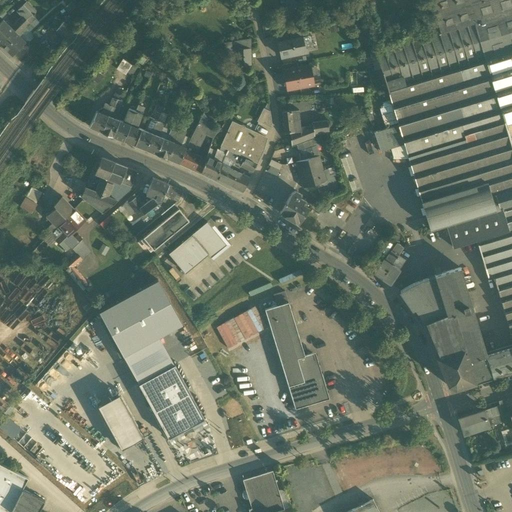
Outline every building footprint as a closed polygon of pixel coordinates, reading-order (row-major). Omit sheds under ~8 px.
[(394,111),(398,125),(404,144),(408,158),(430,230),(446,225),(453,247),(476,240),(488,278),(493,276),(511,337),(511,346),(486,354),(460,267),(434,275),(435,276),(428,278),(423,280),(418,282),(413,284),(409,286),(404,288),(399,292),(402,296),(412,311),(415,309),(418,314),(420,318),(423,324),(436,357),(448,386),(455,389),(474,383),(511,371),(511,146),(506,126),(511,123),(511,0),(430,0),(440,33),(376,52),(381,69),(391,99),(392,105),(394,111)] [(32,14),(33,15),(37,11),(27,1),(23,5),(32,14)] [(69,14),(75,6),(71,1),(64,8),(69,14)] [(11,27),(15,31),(26,20),(32,14),(23,5),(16,11),(22,16),(11,27)] [(287,7),(272,10),(276,33),(292,29),(287,7)] [(32,14),(26,20),(28,23),(30,21),(32,23),(36,19),(33,15),(32,14)] [(19,35),(20,36),(23,34),(25,36),(39,22),(36,19),(32,23),(19,35)] [(0,23),(0,44),(1,45),(15,31),(11,27),(4,20),(0,23)] [(19,35),(32,23),(30,21),(28,23),(26,20),(15,31),(19,35)] [(69,27),(74,31),(77,27),(76,26),(73,24),(74,23),(74,21),(72,20),(70,22),(72,23),(69,27)] [(56,31),(67,40),(74,31),(69,27),(63,22),(56,31)] [(337,24),(329,26),(330,33),(339,31),(337,24)] [(308,36),(307,30),(290,34),(291,40),(302,37),(308,36)] [(20,36),(19,35),(15,31),(1,45),(12,56),(22,46),(26,42),(20,36)] [(310,36),(308,36),(302,37),(305,51),(313,49),(310,36)] [(278,42),(281,57),(305,52),(305,51),(302,37),(291,40),(278,42)] [(226,53),(235,53),(235,49),(250,48),(250,39),(224,43),(225,53),(226,53)] [(12,56),(17,61),(27,51),(22,46),(12,56)] [(251,65),(250,48),(235,49),(235,53),(235,57),(236,65),(251,65)] [(370,53),(375,70),(381,69),(376,52),(370,53)] [(116,69),(125,74),(132,65),(123,59),(116,69)] [(132,65),(125,74),(130,78),(137,68),(132,65)] [(283,70),(287,90),(314,85),(313,81),(312,75),(310,67),(310,66),(283,70)] [(387,89),(381,69),(375,70),(370,71),(373,94),(387,89)] [(89,127),(102,132),(112,106),(114,107),(117,99),(113,97),(110,105),(106,103),(102,113),(97,111),(89,127)] [(112,136),(113,136),(120,119),(116,118),(123,101),(117,99),(114,107),(112,106),(102,132),(112,136)] [(381,102),(383,108),(392,105),(391,99),(381,102)] [(154,111),(160,113),(161,112),(163,107),(157,104),(154,111)] [(380,109),(381,114),(394,111),(392,105),(383,108),(380,109)] [(124,140),(136,111),(130,108),(124,121),(120,119),(113,136),(124,140)] [(258,121),(271,127),(272,124),(270,112),(264,109),(258,121)] [(282,112),(284,133),(289,132),(300,131),(300,128),(298,110),(282,112)] [(124,140),(135,145),(141,128),(136,126),(141,113),(136,111),(124,140)] [(154,111),(151,118),(157,120),(160,113),(154,111)] [(398,125),(394,111),(381,114),(385,128),(398,125)] [(167,115),(161,112),(160,113),(157,120),(164,123),(167,115)] [(179,162),(196,170),(201,158),(193,154),(204,133),(213,137),(217,132),(203,113),(191,138),(186,147),(179,162)] [(135,145),(146,149),(157,120),(151,118),(146,130),(141,128),(135,145)] [(146,149),(157,153),(163,138),(159,136),(165,123),(164,123),(157,120),(146,149)] [(289,132),(292,146),(296,145),(314,138),(315,138),(314,134),(329,132),(327,121),(319,122),(312,123),(313,126),(300,128),(300,131),(289,132)] [(227,149),(257,163),(263,150),(260,149),(266,138),(256,134),(232,122),(225,133),(221,147),(220,150),(226,152),(227,149)] [(390,148),(404,144),(398,125),(385,128),(374,132),(380,151),(390,148)] [(167,158),(168,158),(179,129),(173,126),(167,139),(163,138),(157,153),(157,154),(167,158)] [(185,131),(179,129),(168,158),(179,162),(186,147),(180,145),(184,135),(185,131)] [(191,138),(184,135),(180,145),(186,147),(191,138)] [(320,136),(315,138),(314,138),(316,146),(317,148),(323,146),(320,136)] [(296,145),(298,151),(306,149),(316,146),(314,138),(296,145)] [(404,144),(390,148),(393,158),(408,158),(404,144)] [(306,149),(308,158),(319,155),(317,148),(316,146),(306,149)] [(207,155),(214,159),(216,151),(209,148),(207,155)] [(222,162),(225,156),(226,152),(220,150),(217,148),(216,151),(214,159),(222,162)] [(227,149),(226,152),(225,156),(230,158),(229,160),(232,162),(253,172),(257,163),(227,149)] [(222,162),(214,159),(207,155),(205,160),(201,172),(214,179),(221,164),(222,162)] [(303,188),(316,184),(326,181),(323,170),(319,155),(308,158),(296,162),(303,188)] [(229,168),(232,162),(229,160),(230,158),(225,156),(222,162),(221,164),(229,168)] [(95,192),(101,194),(114,162),(101,157),(95,174),(101,176),(95,191),(95,192)] [(196,170),(201,172),(205,160),(201,158),(196,170)] [(269,165),(279,170),(282,165),(271,160),(269,165)] [(127,167),(114,162),(101,194),(108,197),(114,182),(120,184),(121,183),(122,179),(127,167)] [(229,168),(221,164),(214,179),(235,188),(242,174),(229,168)] [(121,183),(131,187),(137,171),(127,167),(122,179),(121,183)] [(327,169),(323,170),(326,181),(316,184),(317,187),(326,185),(328,191),(337,187),(338,187),(337,186),(334,177),(336,176),(335,174),(329,175),(327,169)] [(243,192),(250,178),(242,174),(235,188),(243,192)] [(146,195),(154,198),(161,201),(164,195),(168,184),(153,178),(146,195)] [(108,197),(117,200),(129,190),(131,187),(121,183),(120,184),(114,182),(108,197)] [(168,197),(178,202),(179,201),(183,191),(168,184),(164,195),(168,197)] [(326,185),(317,187),(319,193),(328,191),(326,185)] [(85,187),(82,195),(81,197),(84,199),(96,208),(101,194),(95,192),(95,191),(85,187)] [(26,199),(36,204),(42,193),(32,188),(26,199)] [(280,213),(298,225),(311,204),(303,200),(303,196),(296,192),(292,193),(280,213)] [(96,208),(102,213),(117,200),(108,197),(101,194),(96,208)] [(124,207),(135,221),(144,214),(139,208),(145,204),(139,195),(124,207)] [(52,223),(56,227),(58,225),(73,210),(74,209),(62,197),(53,206),(55,208),(49,214),(47,218),(52,223)] [(144,214),(161,201),(154,198),(150,200),(145,204),(139,208),(144,214)] [(36,204),(26,199),(23,205),(32,210),(36,204)] [(161,215),(165,220),(179,208),(175,204),(161,215)] [(143,238),(153,250),(163,242),(189,221),(179,208),(165,220),(143,238)] [(63,240),(64,240),(70,234),(84,221),(73,210),(58,225),(64,231),(59,236),(63,240)] [(113,220),(109,216),(99,224),(103,228),(113,220)] [(208,254),(211,258),(226,245),(212,227),(207,222),(192,234),(208,254)] [(45,230),(50,234),(56,227),(52,223),(45,230)] [(58,225),(56,227),(50,234),(57,242),(59,244),(63,240),(59,236),(64,231),(58,225)] [(226,245),(211,258),(213,260),(231,245),(214,225),(212,227),(226,245)] [(51,248),(57,242),(50,234),(44,240),(51,248)] [(71,247),(73,249),(81,240),(82,239),(78,235),(75,238),(70,234),(64,240),(71,247)] [(185,274),(208,254),(192,234),(169,254),(185,274)] [(63,240),(59,244),(66,251),(71,247),(64,240),(63,240)] [(90,251),(81,240),(73,249),(78,254),(82,259),(90,251)] [(153,250),(157,255),(167,247),(163,242),(153,250)] [(110,247),(103,243),(98,252),(105,256),(110,247)] [(391,251),(394,254),(396,251),(399,253),(403,247),(397,243),(391,251)] [(391,251),(384,261),(391,265),(397,255),(394,254),(391,251)] [(74,266),(82,259),(78,254),(66,264),(86,288),(90,285),(74,266)] [(397,255),(391,265),(397,270),(404,260),(397,255)] [(382,278),(391,265),(384,261),(383,260),(375,273),(382,278)] [(398,270),(397,270),(391,265),(382,278),(390,283),(398,270)] [(301,270),(278,279),(280,284),(303,274),(301,270)] [(99,312),(123,356),(159,336),(182,324),(158,280),(99,312)] [(270,283),(248,292),(250,297),(272,287),(270,283)] [(274,295),(277,306),(288,302),(285,291),(274,295)] [(265,309),(281,363),(305,356),(289,302),(265,309)] [(245,311),(215,326),(225,347),(245,337),(238,321),(248,316),(245,311)] [(123,356),(139,384),(174,365),(159,336),(123,356)] [(281,363),(295,410),(327,400),(312,353),(305,356),(281,363)] [(175,364),(174,365),(139,384),(168,438),(204,419),(175,364)] [(98,407),(122,449),(143,437),(120,395),(98,407)] [(502,413),(509,411),(505,399),(498,401),(500,405),(502,413)] [(500,405),(489,408),(492,416),(499,414),(502,413),(500,405)] [(489,408),(485,410),(484,409),(458,418),(461,427),(463,435),(490,427),(490,426),(488,420),(487,418),(490,417),(492,416),(489,408)] [(499,414),(502,422),(502,424),(511,421),(510,417),(510,416),(509,411),(502,413),(499,414)] [(492,416),(490,417),(487,418),(488,420),(490,426),(502,422),(499,414),(492,416)] [(22,429),(8,416),(0,425),(0,427),(12,439),(22,429)] [(0,511),(12,511),(11,511),(22,489),(28,478),(0,463),(0,511)] [(249,510),(249,511),(274,511),(284,509),(278,491),(272,471),(243,480),(252,509),(249,510)] [(12,511),(38,511),(44,500),(22,489),(11,511),(12,511)] [(280,490),(278,491),(284,509),(290,507),(286,493),(284,492),(283,491),(282,490),(280,490)] [(378,511),(373,499),(347,511),(378,511)]
